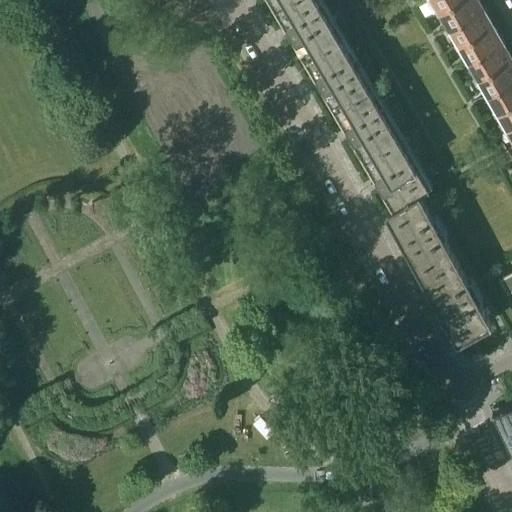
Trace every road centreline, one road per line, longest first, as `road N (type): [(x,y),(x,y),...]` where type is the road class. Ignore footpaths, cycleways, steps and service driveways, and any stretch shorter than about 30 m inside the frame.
road 1 (residential): [(455,393),(231,0)]
road 2 (residential): [(511,507),(455,393)]
